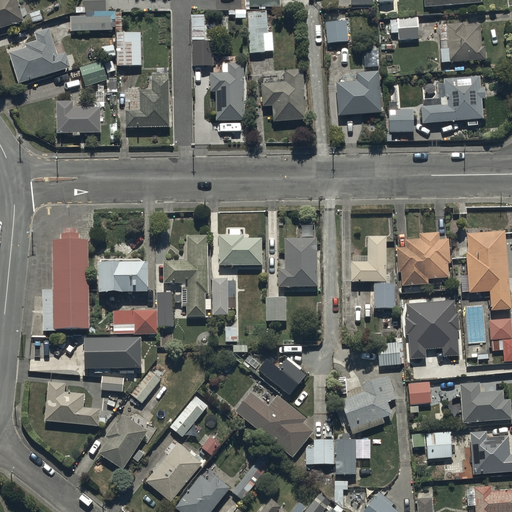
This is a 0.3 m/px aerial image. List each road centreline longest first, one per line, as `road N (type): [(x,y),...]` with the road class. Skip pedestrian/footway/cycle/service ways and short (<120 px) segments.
road 1 (residential): [(13,182),(511,173)]
road 2 (residential): [(0,356),(13,182)]
